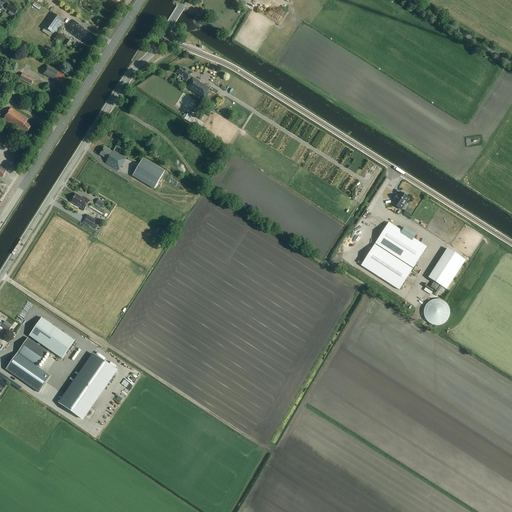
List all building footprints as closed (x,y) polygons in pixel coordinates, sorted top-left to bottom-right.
[(38,3),(39,0),(35,0),(33,6),(41,9),(43,5),(38,3)] [(15,14),(18,10),(9,5),(7,9),(15,14)] [(54,36),(64,21),(51,12),(41,26),(54,36)] [(86,32),(83,30),(84,28),(74,21),(67,30),(82,41),(87,44),(94,36),(87,31),(86,32)] [(61,83),(65,76),(59,73),(60,72),(47,66),(43,74),(61,83)] [(186,71),(181,67),(177,73),(180,75),(179,76),(182,77),(182,76),(184,77),(183,78),(186,80),(185,82),(188,84),(186,88),(204,98),(210,88),(193,78),(193,77),(190,75),(191,73),(187,70),(186,71)] [(31,85),(34,79),(23,73),(20,79),(31,85)] [(18,133),(17,134),(18,134),(21,130),(27,133),(31,126),(26,123),(28,119),(11,108),(3,120),(18,129),(16,132),(18,133)] [(192,124),(195,119),(187,114),(184,119),(192,124)] [(113,152),(104,147),(100,155),(108,160),(106,163),(119,171),(126,158),(113,151),(113,152)] [(154,189),(164,171),(143,159),(132,176),(154,189)] [(409,197),(405,195),(406,194),(402,192),(401,192),(400,192),(397,196),(397,197),(395,196),(394,198),(395,199),(392,204),(401,209),(404,205),(409,197)] [(74,198),(87,206),(90,201),(85,197),(84,199),(76,194),(74,198)] [(84,211),(87,206),(74,198),(71,202),(82,209),(81,210),(84,211)] [(102,208),(105,203),(98,199),(96,204),(102,208)] [(92,209),(106,217),(108,215),(103,212),(102,213),(93,208),(92,209)] [(91,227),(96,220),(87,215),(83,222),(91,227)] [(85,231),(88,226),(78,220),(76,225),(85,231)] [(402,231),(389,223),(375,243),(413,268),(426,247),(413,238),(415,235),(404,228),(402,231)] [(410,272),(412,269),(374,245),(372,247),(361,266),(398,290),(410,272)] [(446,290),(465,260),(455,254),(453,252),(448,249),(430,279),(446,290)] [(14,311),(20,314),(23,307),(17,305),(14,311)] [(62,359),(75,340),(41,317),(28,336),(62,359)] [(2,322),(0,320),(0,325),(1,325),(2,326),(2,327),(9,331),(12,326),(5,322),(4,324),(2,323),(2,322)] [(38,367),(48,352),(28,338),(17,353),(38,367)] [(89,349),(85,348),(84,352),(82,352),(84,346),(81,345),(76,358),(85,361),(87,355),(89,349)] [(50,376),(38,367),(17,353),(5,370),(38,393),(50,376)] [(81,420),(86,412),(115,369),(94,355),(66,398),(61,405),(81,420)] [(71,384),(79,367),(72,364),(66,376),(71,378),(68,383),(71,384)] [(0,370),(0,374),(18,388),(22,382),(2,368),(0,370)]
